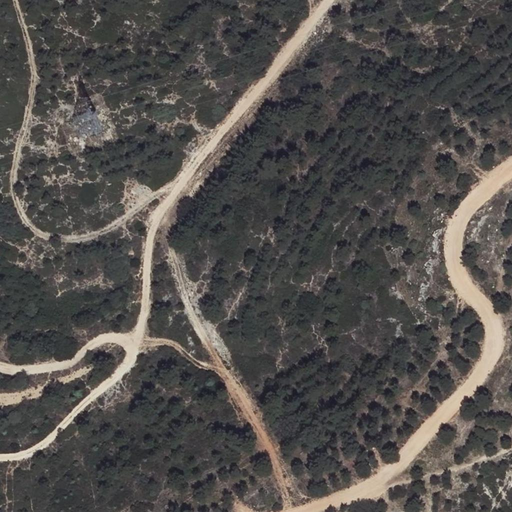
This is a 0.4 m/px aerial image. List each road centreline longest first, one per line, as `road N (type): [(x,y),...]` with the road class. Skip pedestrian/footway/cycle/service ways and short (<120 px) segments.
road 1 (track): [(511,181),(472,206),(457,237),(457,272),(497,342),(485,370),(387,477),(298,511)]
road 2 (track): [(130,342),(158,213),(339,0)]
road 3 (track): [(18,0),(33,81),(11,179),(14,202),(34,226),(48,238),(73,241),(148,207),(183,181)]
road 4 (track): [(0,458),(45,441),(126,366),(130,342),(104,337),(30,370),(0,367)]
